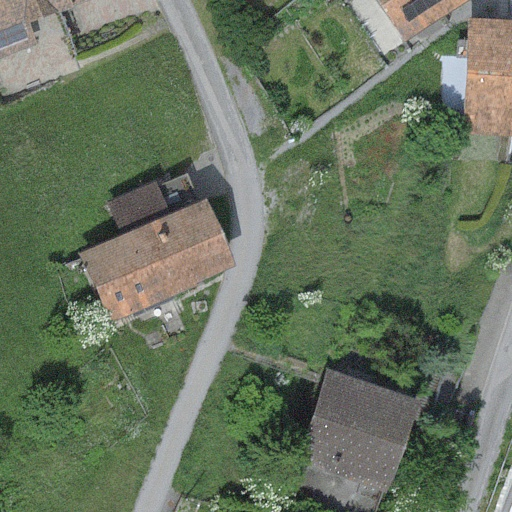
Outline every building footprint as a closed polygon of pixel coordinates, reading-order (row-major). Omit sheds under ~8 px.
[(0,0),(0,57),(36,44),(27,22),(85,0),(0,0)] [(375,0),(404,42),(465,0),(375,0)] [(511,21),(467,19),(463,134),(511,135),(511,21)] [(118,226),(170,207),(162,183),(109,202),(118,226)] [(204,201),(78,255),(106,321),(232,267),(204,201)] [(417,402),(325,370),(293,462),(385,493),(417,402)]
